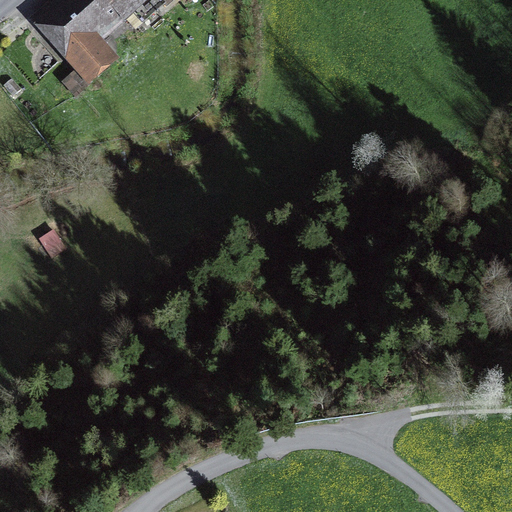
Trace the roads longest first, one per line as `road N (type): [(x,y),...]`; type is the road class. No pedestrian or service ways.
road 1 (unclassified): [(134,511),(163,486),(237,450),(352,431),(447,511)]
road 2 (track): [(352,431),(434,410),(511,406)]
